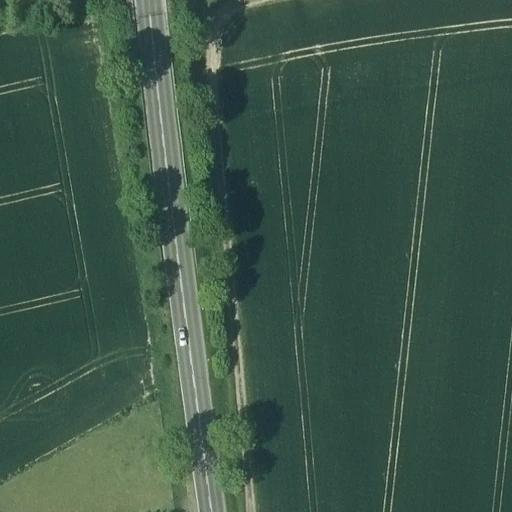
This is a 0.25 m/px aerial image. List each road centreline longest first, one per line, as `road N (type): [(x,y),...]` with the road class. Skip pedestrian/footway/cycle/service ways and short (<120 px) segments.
road 1 (track): [(264,511),(231,44),(263,16),(357,0)]
road 2 (tertiary): [(150,0),(212,511)]
